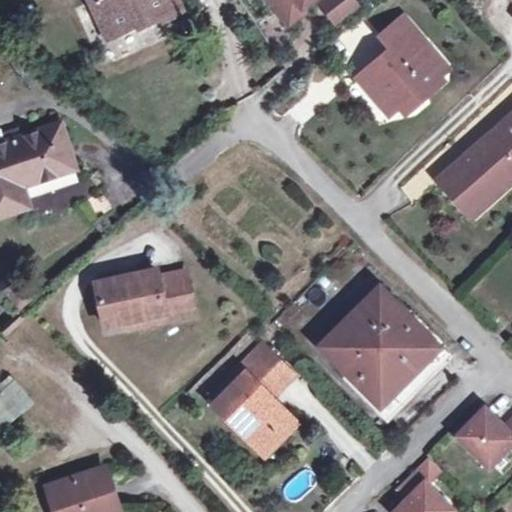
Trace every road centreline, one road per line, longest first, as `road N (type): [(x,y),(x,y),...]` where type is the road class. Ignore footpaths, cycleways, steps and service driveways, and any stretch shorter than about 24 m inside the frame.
road 1 (residential): [(508,368),(251,117)]
road 2 (residential): [(508,368),(471,390),(344,511)]
